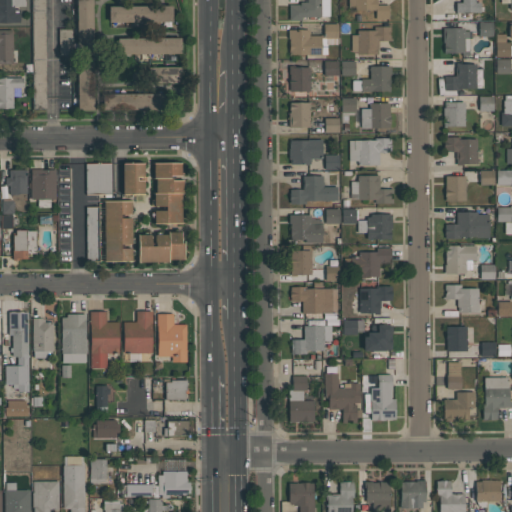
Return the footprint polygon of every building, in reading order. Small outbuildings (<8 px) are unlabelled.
[(0,22),(0,0),(24,0),(25,6),(13,6),(13,9),(19,9),(19,22),(0,22)] [(44,0),(31,0),(32,109),(46,109),(44,0)] [(92,0),(92,55),(76,55),(76,0),(92,0)] [(299,4),(299,2),(306,2),(306,0),(329,0),(329,16),(320,16),(320,17),(301,17),(301,20),(289,20),(289,4),(299,4)] [(388,19),(375,19),(375,10),(354,10),(354,8),(348,8),(348,0),(376,0),(376,5),(388,4),(388,19)] [(455,12),(455,2),(456,2),(456,0),(474,0),(474,2),(479,2),(479,12),(455,12)] [(511,0),(511,9),(508,9),(508,3),(500,3),(500,0),(511,0)] [(108,6),(171,5),(171,22),(108,22),(108,6)] [(478,36),(478,21),(492,21),(492,36),(478,36)] [(288,29),(308,29),(308,31),(309,31),(309,34),(309,35),(320,35),(320,34),(323,34),(323,23),(337,23),(338,38),(337,38),(337,44),(326,44),(326,45),(321,45),(321,46),(326,46),(326,54),(321,54),(321,55),(307,55),(307,54),(289,54),(289,39),(288,39),(288,29)] [(373,26),(390,26),(390,32),(389,32),(389,35),(390,35),(390,38),(391,38),(391,40),(378,40),(378,48),(377,48),(377,54),(356,54),(356,52),(350,52),(350,34),(356,34),(356,30),(373,30),(373,26)] [(443,53),(443,42),(442,42),(442,27),(463,27),(463,30),(470,30),(470,38),(468,38),(468,55),(461,55),(461,52),(446,52),(446,53),(443,53)] [(0,63),(0,29),(12,30),(12,50),(16,50),(16,62),(12,62),(12,63),(0,63)] [(71,29),(58,29),(58,55),(72,55),(71,29)] [(495,56),(495,42),(495,34),(504,34),(504,42),(509,42),(509,56),(495,56)] [(180,53),(117,54),(117,37),(180,37),(180,53)] [(495,59),(509,58),(509,73),(495,73),(495,59)] [(337,60),(337,75),(323,75),(323,60),(337,60)] [(340,75),(340,60),(354,60),(354,75),(340,75)] [(76,61),(92,61),(93,110),(76,110),(76,61)] [(475,63),(475,65),(476,65),(476,68),(475,68),(475,88),(458,88),(458,89),(444,89),(444,76),(454,76),(454,64),(475,63)] [(309,67),(309,91),(289,91),(289,83),(288,83),(288,79),(289,79),(289,74),(288,74),(288,65),(293,65),(293,67),(309,67)] [(360,91),(360,78),(369,78),(369,65),(390,65),(390,75),(389,75),(389,91),(387,91),(387,90),(370,90),(370,91),(360,91)] [(180,66),(148,66),(148,83),(180,83),(180,66)] [(0,77),(21,77),(22,87),(19,87),(19,96),(12,96),(13,108),(0,108),(0,77)] [(163,109),(102,109),(102,93),(163,93),(163,109)] [(511,125),(500,125),(500,112),(502,112),(502,100),(503,100),(503,94),(511,94),(511,125)] [(478,110),(478,96),(492,96),(492,110),(478,110)] [(340,112),(340,97),(354,97),(354,112),(340,112)] [(309,127),(288,127),(288,112),(289,112),(289,111),(288,111),(288,103),(289,103),(289,102),(309,102),(309,127)] [(443,127),(443,117),(442,117),(442,107),(444,107),(444,102),(464,102),(464,126),(446,126),(446,127),(443,127)] [(389,127),(360,128),(360,108),(369,108),(369,103),(389,103),(389,116),(390,116),(390,123),(389,123),(389,127)] [(323,132),(323,118),(338,118),(338,132),(323,132)] [(378,164),(357,165),(357,163),(356,163),(356,160),(348,161),(348,140),(374,140),(374,138),(390,137),(391,152),(378,152),(378,164)] [(445,137),(459,137),(459,139),(476,139),(476,163),(456,164),(456,158),(455,158),(455,151),(445,151),(445,150),(444,148),(443,144),(443,141),(445,139),(445,137)] [(288,139),(321,139),(321,158),(310,158),(310,161),(310,164),(290,164),(290,159),(288,159),(288,148),(288,139)] [(324,169),(324,154),(338,154),(338,169),(324,169)] [(180,223),(153,224),(153,210),(165,210),(165,206),(153,206),(153,205),(150,205),(150,199),(152,199),(152,192),(155,192),(155,179),(153,179),(153,163),(180,162),(180,175),(169,176),(169,178),(171,178),(171,180),(180,180),(180,223)] [(85,164),(85,195),(111,194),(110,163),(85,164)] [(143,194),(122,194),(122,163),(143,163),(143,177),(136,177),(136,180),(143,179),(143,194)] [(24,169),(25,176),(26,175),(26,193),(18,193),(18,195),(9,195),(8,185),(5,185),(5,177),(8,177),(8,169),(24,169)] [(55,199),(53,199),(53,201),(49,201),(49,207),(37,207),(37,199),(30,199),(30,180),(30,169),(55,169),(55,199)] [(493,184),(479,184),(479,170),(493,170),(493,184)] [(509,185),(510,170),(496,170),(496,184),(509,185)] [(392,188),(392,193),(390,193),(390,198),(392,198),(392,203),(372,203),(372,199),(357,199),(350,199),(350,181),(357,181),(357,175),(378,175),(378,189),(392,188)] [(322,176),(322,182),(323,182),(323,186),(322,186),(336,186),(336,200),(306,200),(306,202),(305,202),(305,204),(289,204),(289,189),(302,189),(302,176),(322,176)] [(465,176),(465,182),(465,186),(465,200),(444,200),(444,176),(445,176),(465,176)] [(13,200),(13,214),(1,214),(1,200),(13,200)] [(103,200),(130,200),(131,214),(119,214),(119,218),(131,217),(131,244),(119,244),(119,248),(131,248),(131,262),(103,262),(103,200)] [(98,206),(86,206),(85,261),(98,261),(98,206)] [(338,223),(324,223),(324,209),(338,209),(338,223)] [(356,210),(357,219),(355,219),(355,223),(341,223),(341,209),(355,209),(355,210),(356,210)] [(455,211),(477,211),(477,214),(488,213),(488,237),(475,237),(475,236),(460,237),(460,238),(444,238),(444,224),(455,223),(455,211)] [(1,228),(1,215),(11,214),(11,228),(1,228)] [(321,242),(304,242),(304,239),(290,239),(290,224),(289,224),(288,215),(309,214),(309,216),(310,216),(310,218),(311,218),(314,219),(321,219),(321,223),(321,242)] [(391,214),(391,229),(390,229),(390,239),(387,239),(387,238),(366,238),(366,232),(356,232),(356,220),(366,220),(366,217),(370,217),(370,214),(391,214)] [(11,259),(11,250),(12,250),(12,235),(15,235),(15,230),(26,230),(26,231),(35,231),(35,253),(26,253),(27,258),(18,258),(18,259),(11,259)] [(180,231),(180,243),(183,243),(183,259),(168,259),(168,262),(137,262),(137,234),(150,234),(151,246),(154,246),(154,234),(167,234),(167,232),(180,231)] [(444,273),(443,264),(444,264),(444,245),(475,245),(475,260),(471,260),(471,269),(465,269),(465,273),(444,273)] [(390,261),(385,262),(381,262),(381,263),(378,263),(378,276),(365,276),(365,278),(359,278),(359,276),(350,276),(350,271),(343,271),(343,258),(349,258),(349,257),(357,256),(357,251),(375,251),(375,248),(389,247),(390,261)] [(289,275),(289,268),(290,268),(290,262),(289,262),(289,257),(290,257),(290,251),(310,250),(310,274),(296,274),(296,275),(289,275)] [(479,279),(479,264),(493,264),(494,279),(479,279)] [(324,265),(339,265),(339,281),(324,280),(324,265)] [(480,312),(457,312),(457,307),(456,307),(456,298),(442,298),(442,296),(444,296),(444,293),(445,293),(445,290),(444,290),(444,284),(461,284),(461,288),(477,288),(478,308),(480,307),(480,312)] [(358,288),(376,288),(376,286),(391,285),(391,300),(379,300),(379,308),(379,314),(373,314),(373,313),(359,313),(358,311),(358,309),(359,309),(358,288)] [(331,313),(301,313),(301,301),(290,301),(289,286),(305,286),(305,288),(331,288),(331,313)] [(7,312),(9,312),(9,311),(13,311),(13,312),(19,312),(19,311),(22,311),(22,312),(27,311),(28,391),(17,392),(17,388),(12,388),(12,384),(4,384),(4,365),(15,365),(15,363),(16,363),(16,356),(11,357),(11,352),(9,352),(9,348),(11,348),(11,335),(8,335),(7,312)] [(90,367),(90,320),(88,320),(88,311),(105,311),(105,322),(118,322),(118,353),(105,353),(105,366),(90,367)] [(151,353),(140,353),(140,361),(128,362),(128,353),(123,353),(122,321),(135,321),(135,311),(151,311),(151,353)] [(185,324),(185,362),(170,362),(170,356),(156,356),(156,327),(156,313),(172,313),(172,324),(185,324)] [(61,362),(61,353),(60,317),(66,317),(66,314),(84,314),(85,339),(85,353),(84,353),(84,362),(61,362)] [(33,357),(33,350),(32,350),(31,317),(42,317),(42,319),(44,319),(44,322),(52,321),(52,351),(51,351),(51,357),(33,357)] [(342,334),(342,319),(363,319),(363,326),(361,326),(361,331),(356,331),(356,334),(342,334)] [(387,324),(387,325),(392,325),(392,334),(390,334),(391,349),(383,349),(383,350),(363,350),(362,336),(366,336),(366,332),(376,332),(376,324),(387,324)] [(330,325),(331,341),(323,341),(323,350),(305,350),(305,353),(290,353),(290,339),(302,339),(302,325),(330,325)] [(465,350),(445,350),(445,338),(445,331),(445,326),(465,326),(465,341),(466,341),(466,344),(465,350)] [(494,341),(494,356),(480,356),(480,341),(494,341)] [(446,389),(446,376),(446,362),(459,362),(459,375),(460,375),(460,389),(446,389)] [(359,383),(359,390),(358,390),(358,403),(352,403),(352,404),(356,404),(356,409),(360,409),(360,417),(355,417),(355,422),(351,423),(351,420),(345,420),(345,422),(341,422),(341,408),(328,409),(328,397),(324,397),(324,389),(323,389),(323,373),(325,373),(325,366),(335,366),(335,373),(336,373),(337,379),(338,379),(338,384),(337,384),(337,387),(343,387),(343,383),(347,383),(347,380),(351,380),(351,383),(359,383)] [(394,419),(383,419),(383,420),(370,420),(369,387),(376,387),(376,374),(391,374),(391,388),(390,388),(390,399),(394,398),(394,419)] [(306,390),(302,390),(291,390),(291,388),(291,376),(306,376),(306,390)] [(510,406),(503,406),(503,408),(496,408),(496,419),(481,420),(481,403),(483,403),(483,377),(507,377),(507,387),(508,387),(508,401),(510,401),(510,406)] [(186,380),(186,390),(187,390),(187,393),(184,393),(184,400),(164,400),(164,382),(170,382),(170,380),(186,380)] [(106,413),(95,413),(94,385),(106,385),(106,388),(108,388),(108,394),(106,394),(106,413)] [(313,420),(297,420),(297,422),(288,422),(288,388),(291,388),(291,390),(302,390),(302,400),(312,400),(313,420)] [(473,391),(473,408),(467,408),(467,419),(442,419),(442,399),(444,399),(444,398),(447,398),(447,399),(455,399),(455,392),(473,391)] [(26,416),(26,401),(5,400),(5,416),(26,416)] [(95,420),(115,419),(115,423),(118,423),(118,432),(115,432),(115,438),(91,438),(91,424),(95,424),(95,420)] [(187,420),(187,435),(166,435),(166,436),(163,436),(163,428),(166,428),(166,420),(187,420)] [(83,511),(69,511),(69,508),(62,508),(62,465),(63,465),(63,456),(82,456),(82,465),(83,465),(83,511)] [(105,459),(105,482),(99,482),(99,484),(89,483),(89,459),(105,459)] [(157,494),(157,475),(161,475),(161,471),(185,471),(185,482),(189,482),(189,493),(185,493),(185,494),(168,494),(168,498),(161,498),(161,494),(157,494)] [(399,508),(399,501),(400,501),(400,482),(403,482),(403,481),(413,481),(413,482),(415,482),(415,480),(425,480),(425,502),(422,502),(422,508),(399,508)] [(438,511),(438,497),(435,497),(435,480),(439,480),(445,480),(450,480),(450,493),(463,493),(463,511),(438,511)] [(500,480),(500,482),(498,482),(498,501),(485,501),(485,507),(479,507),(479,505),(477,505),(476,501),(475,501),(475,481),(480,481),(480,480),(500,480)] [(58,481),(58,509),(49,509),(49,511),(33,511),(33,507),(31,507),(31,481),(58,481)] [(326,511),(326,500),(325,500),(325,494),(331,494),(331,493),(338,493),(338,482),(342,482),(342,481),(349,481),(349,482),(353,482),(353,497),(351,497),(351,511),(326,511)] [(371,511),(371,502),(365,503),(364,488),(363,488),(363,482),(371,481),(371,482),(377,482),(377,481),(380,481),(380,482),(388,482),(389,511),(371,511)] [(3,511),(3,489),(5,489),(5,482),(15,482),(15,490),(29,490),(29,511),(3,511)] [(298,511),(298,505),(292,505),(292,503),(288,503),(287,483),(300,483),(300,482),(307,482),(307,483),(312,483),(312,502),(313,502),(313,511),(298,511)] [(151,484),(151,496),(125,496),(125,484),(151,484)] [(161,499),(161,511),(147,511),(147,499),(161,499)] [(103,511),(103,510),(103,500),(118,500),(118,503),(121,503),(121,511),(103,511)]
